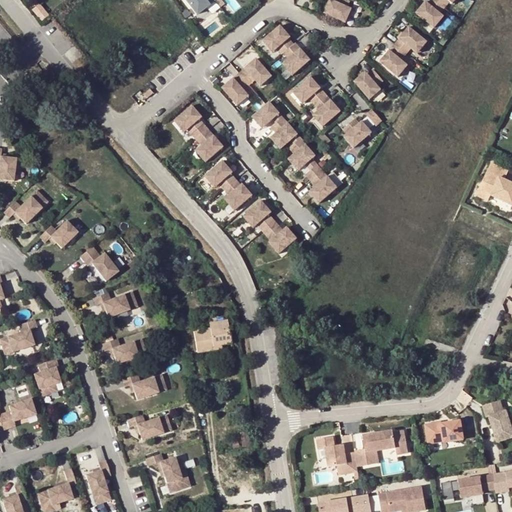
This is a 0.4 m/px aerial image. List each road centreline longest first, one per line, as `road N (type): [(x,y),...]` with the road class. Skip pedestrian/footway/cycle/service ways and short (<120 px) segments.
road 1 (residential): [(278,427),(246,291),(208,232),(123,132)]
road 2 (residential): [(511,267),(444,404),(278,427)]
road 3 (residential): [(190,75),(270,12),(356,37),(398,0)]
road 4 (residential): [(190,75),(234,126),(242,156),(315,236)]
road 5 (residential): [(9,252),(63,312),(103,429)]
road 6 (residential): [(123,132),(40,44)]
